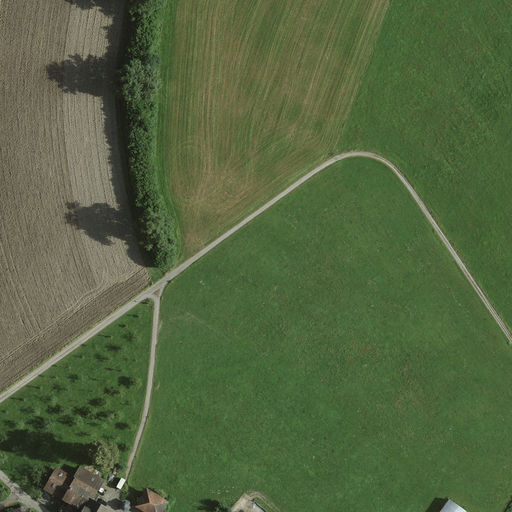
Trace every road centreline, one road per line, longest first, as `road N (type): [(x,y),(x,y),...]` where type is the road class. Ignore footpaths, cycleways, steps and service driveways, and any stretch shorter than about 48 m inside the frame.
road 1 (track): [(0,402),(335,160),(357,153),(383,159),(405,178),(511,337)]
road 2 (track): [(156,289),(149,403),(115,511)]
